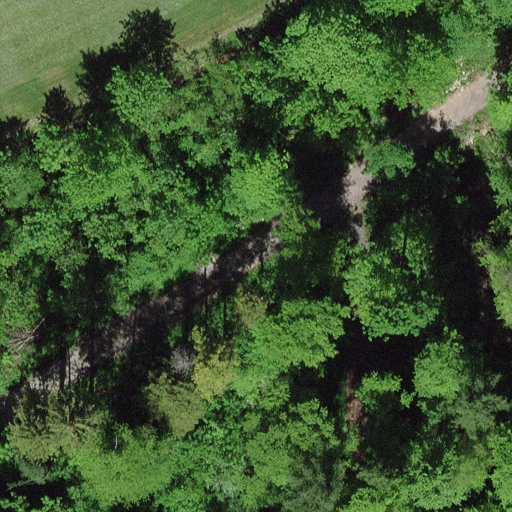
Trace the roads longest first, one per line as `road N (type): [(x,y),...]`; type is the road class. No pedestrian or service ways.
road 1 (track): [(0,431),(511,74)]
road 2 (track): [(415,138),(406,341),(422,460),(414,511)]
